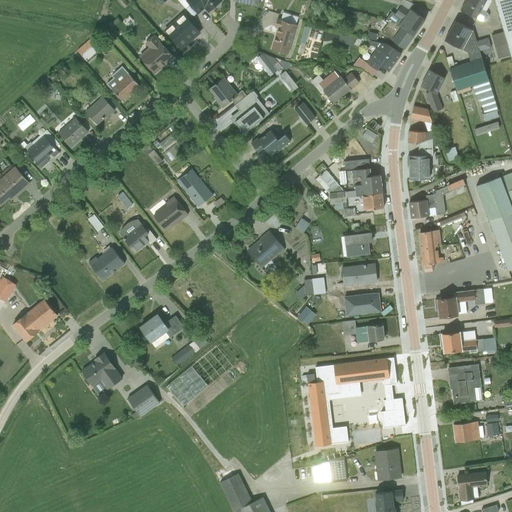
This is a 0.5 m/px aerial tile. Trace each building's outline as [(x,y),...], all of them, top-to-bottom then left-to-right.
[(204,8),(208,11),(215,6),(216,6),(219,3),(219,1),(220,0),(178,0),(186,8),(190,4),(198,13),(204,8)] [(465,0),(460,10),(480,21),(482,22),(485,22),(486,20),(488,17),(488,15),(487,13),(485,12),(491,1),(489,0),(465,0)] [(511,60),(511,0),(493,0),(503,31),(510,55),(511,60)] [(395,25),(413,36),(425,19),(410,9),(409,10),(401,5),(394,14),(400,18),(395,25)] [(313,13),(318,16),(321,9),(315,7),(313,13)] [(183,14),(165,30),(181,48),(199,32),(183,14)] [(111,24),(114,27),(120,21),(117,18),(111,24)] [(288,55),(297,24),(277,18),(275,26),(278,27),(271,50),(288,55)] [(413,36),(395,25),(388,21),(381,32),(404,48),(413,36)] [(454,21),(444,40),(467,52),(470,62),(481,58),(479,52),(476,41),(473,31),(454,21)] [(498,58),(510,55),(503,31),(491,35),(498,58)] [(367,38),(376,40),(377,34),(368,32),(367,38)] [(338,42),(353,46),(355,38),(340,34),(338,42)] [(77,51),(86,61),(108,41),(102,35),(98,39),(92,37),(77,51)] [(140,55),(155,72),(173,56),(154,36),(145,43),(148,48),(140,55)] [(476,41),(479,52),(491,48),(488,38),(476,41)] [(380,65),(388,71),(400,53),(388,44),(370,40),(369,45),(378,47),(366,62),(376,70),(380,65)] [(299,47),(298,46),(294,61),(316,57),(318,57),(320,53),(305,48),(306,45),(300,43),(299,47)] [(365,75),(370,68),(352,55),(347,62),(365,75)] [(77,63),(72,57),(65,63),(69,69),(77,63)] [(272,73),(280,66),(274,58),(265,65),(272,73)] [(489,85),(481,58),(470,62),(449,68),(457,94),(470,90),(470,89),(472,89),(472,90),(474,89),(489,85)] [(286,70),(290,65),(281,61),(280,63),(286,70)] [(113,77),(106,84),(111,89),(122,101),(139,85),(128,73),(129,73),(122,66),(111,75),(113,77)] [(425,93),(432,113),(442,109),(436,94),(445,78),(428,70),(420,86),(430,91),(425,93)] [(335,72),(319,85),(333,102),(358,82),(350,72),(343,79),(340,75),(338,77),(335,72)] [(54,92),(57,89),(46,78),(43,81),(48,87),(50,87),(54,92)] [(217,101),(222,107),(231,99),(235,104),(246,96),(242,90),(237,94),(224,78),(209,89),(218,100),(217,101)] [(498,111),(489,85),(474,89),(480,108),(483,107),(484,113),(482,114),(484,121),(498,116),(496,111),(498,111)] [(235,121),(244,133),(269,112),(257,97),(258,95),(254,90),(246,96),(235,104),(234,105),(242,115),(235,121)] [(102,96),(85,111),(96,124),(113,109),(102,96)] [(302,102),(296,107),(308,123),(314,117),(302,102)] [(427,109),(413,106),(410,118),(424,121),(428,132),(408,130),(407,143),(417,143),(418,143),(435,138),(437,138),(427,109)] [(75,118),(59,133),(71,147),(87,132),(75,118)] [(374,124),(371,129),(376,133),(380,128),(374,124)] [(361,136),(371,143),(377,134),(367,128),(361,136)] [(27,152),(42,168),(59,153),(55,148),(59,144),(46,130),(32,143),(34,145),(27,152)] [(265,149),(269,154),(277,149),(278,150),(290,141),(285,134),(278,139),(271,130),(258,139),(257,137),(250,143),(257,152),(261,149),(265,149)] [(163,149),(175,139),(171,134),(159,143),(157,140),(153,143),(157,148),(160,145),(163,149)] [(407,155),(408,166),(409,166),(409,179),(429,179),(429,155),(432,155),(432,146),(436,146),(435,138),(418,143),(418,155),(407,155)] [(156,165),(162,161),(153,149),(153,150),(149,145),(144,148),(148,153),(147,154),(156,165)] [(448,162),(458,158),(455,147),(445,150),(448,162)] [(346,197),(382,192),(380,175),(370,176),(369,159),(344,161),(347,191),(344,191),(329,193),(329,194),(330,198),(346,196),(346,197)] [(0,179),(0,205),(9,198),(9,197),(12,194),(14,197),(29,184),(14,167),(0,179)] [(192,169),(176,181),(197,207),(213,195),(192,169)] [(329,193),(344,191),(325,170),(316,178),(329,194),(329,193)] [(507,271),(511,269),(511,171),(475,186),(487,218),(499,248),(507,271)] [(426,200),(409,202),(411,218),(445,214),(442,195),(465,185),(462,179),(433,191),(434,195),(425,196),(426,200)] [(128,209),(133,205),(122,191),(116,195),(128,209)] [(383,208),(382,192),(346,197),(346,196),(330,198),(330,203),(331,203),(331,205),(334,205),(335,209),(337,208),(337,210),(343,209),(344,217),(356,216),(356,213),(372,212),(372,209),(383,208)] [(166,205),(153,216),(164,230),(179,218),(181,220),(187,215),(174,196),(165,203),(166,205)] [(217,208),(224,202),(221,198),(213,203),(217,208)] [(441,225),(466,215),(464,211),(440,221),(441,225)] [(266,228),(274,219),(265,213),(258,222),(266,228)] [(97,232),(103,227),(94,214),(87,219),(97,232)] [(291,225),(303,233),(310,224),(301,218),(297,223),(294,221),(291,225)] [(121,230),(119,234),(130,247),(133,245),(137,251),(148,242),(150,244),(156,239),(148,229),(146,230),(137,219),(130,222),(125,225),(121,230)] [(247,252),(262,268),(277,255),(284,249),(269,231),(261,238),(259,239),(261,241),(256,245),(247,252)] [(419,233),(421,248),(435,247),(441,246),(440,231),(419,233)] [(355,235),(341,237),(343,256),(369,253),(367,241),(371,241),(370,233),(355,235)] [(96,257),(88,263),(102,281),(124,264),(111,247),(97,258),(96,257)] [(435,247),(421,248),(424,269),(433,268),(433,264),(443,262),(443,257),(439,257),(438,250),(435,250),(435,247)] [(312,262),(320,262),(319,254),(311,255),(312,262)] [(305,262),(305,274),(317,275),(317,263),(305,262)] [(374,264),(341,268),(343,285),(376,281),(374,264)] [(14,283),(1,276),(0,278),(0,298),(4,301),(14,283)] [(312,279),(313,294),(315,294),(323,293),(325,293),(323,278),(312,279)] [(313,294),(312,279),(303,280),(304,285),(294,294),(300,300),(305,296),(313,294)] [(492,302),(491,288),(483,288),(453,292),(454,297),(435,299),(436,309),(438,309),(439,317),(458,314),(457,302),(474,300),(474,305),(485,303),(485,302),(492,302)] [(378,293),(343,297),(346,315),(380,311),(378,293)] [(43,300),(12,325),(25,341),(56,316),(43,300)] [(319,319),(320,312),(312,311),(311,318),(319,319)] [(205,323),(210,319),(203,312),(199,315),(205,323)] [(140,327),(155,347),(169,338),(184,328),(175,316),(164,324),(157,314),(140,327)] [(509,319),(493,321),(493,327),(510,325),(509,319)] [(355,320),(342,322),(343,336),(356,334),(356,343),(383,340),(382,325),(355,328),(355,320)] [(439,334),(440,345),(443,344),(443,352),(469,349),(470,352),(487,350),(488,353),(496,352),(496,349),(495,337),(475,340),(474,330),(462,332),(462,331),(439,334)] [(178,364),(198,348),(193,341),(173,357),(178,364)] [(122,379),(104,353),(94,360),(95,361),(82,371),(93,386),(100,381),(106,390),(122,379)] [(335,365),(337,385),(390,379),(388,359),(335,365)] [(448,367),(453,405),(454,405),(454,404),(482,401),(478,364),(449,368),(449,367),(448,367)] [(324,382),(308,384),(316,447),(332,445),(324,382)] [(160,403),(146,385),(127,399),(136,412),(131,416),(133,420),(139,416),(140,417),(160,403)] [(382,385),(363,386),(368,433),(387,431),(382,385)] [(504,409),(511,407),(511,397),(502,399),(504,409)] [(485,416),(486,423),(498,422),(497,414),(485,416)] [(364,417),(355,418),(356,428),(366,426),(364,417)] [(477,422),(453,425),(455,442),(479,439),(477,422)] [(487,436),(501,434),(500,424),(497,425),(497,423),(485,425),(487,436)] [(374,452),(377,480),(399,477),(396,449),(374,452)] [(347,481),(344,457),(328,462),(311,467),(314,485),(347,481)] [(221,469),(215,472),(234,511),(269,511),(263,497),(252,503),(237,475),(234,476),(231,470),(224,473),(221,469)] [(460,501),(460,506),(473,503),(473,498),(478,497),(477,487),(487,486),(485,473),(457,476),(460,501)] [(395,511),(395,509),(394,509),(393,501),(403,500),(401,490),(375,493),(376,502),(375,502),(375,511),(395,511)]
